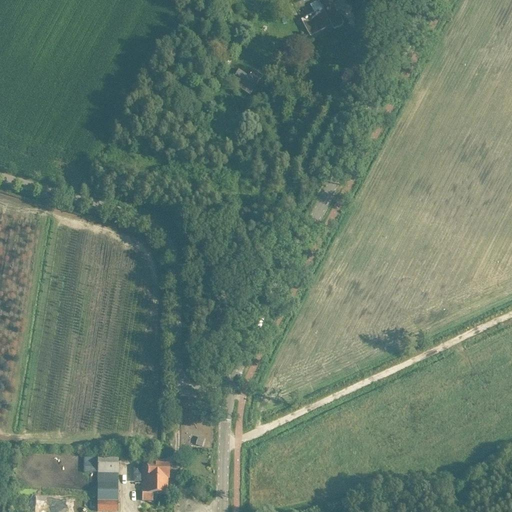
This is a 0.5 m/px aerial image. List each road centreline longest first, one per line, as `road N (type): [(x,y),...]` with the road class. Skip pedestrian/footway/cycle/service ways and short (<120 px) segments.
road 1 (tertiary): [(228,395),(428,0)]
road 2 (unclassified): [(228,395),(186,391),(178,379),(176,268),(164,238),(140,219),(0,175)]
road 3 (track): [(224,445),(511,315)]
